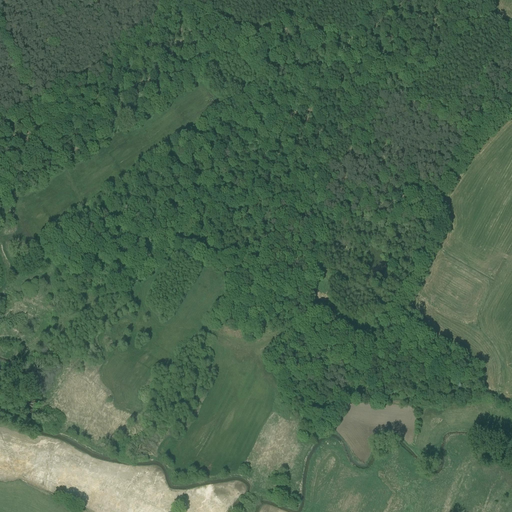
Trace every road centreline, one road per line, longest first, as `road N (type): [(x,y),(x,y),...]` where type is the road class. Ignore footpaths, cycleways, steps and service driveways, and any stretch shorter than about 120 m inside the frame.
road 1 (track): [(131,259),(148,206),(451,224)]
road 2 (track): [(397,80),(330,180),(308,304)]
road 3 (track): [(294,12),(488,140)]
road 4 (track): [(242,267),(291,113),(327,66)]
road 5 (track): [(169,0),(82,75),(0,119)]
